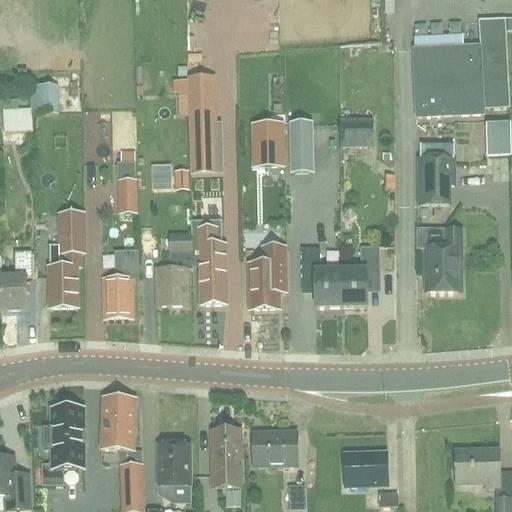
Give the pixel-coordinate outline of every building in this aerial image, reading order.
[(472,33),(473,46),(486,45),(486,32),(472,33)] [(509,78),(507,34),(489,34),(489,48),(413,51),(416,120),(484,117),(482,79),(509,78)] [(250,58),(250,72),(270,72),(270,58),(250,58)] [(192,176),(215,175),(214,124),(212,78),(189,79),(192,176)] [(31,111),(32,118),(49,117),(49,90),(29,91),(29,111),(31,111)] [(313,125),(289,125),(290,176),(314,175),(313,125)] [(341,125),(341,149),(373,149),(372,125),(341,125)] [(251,127),(252,171),(286,170),(285,126),(251,127)] [(511,159),(510,126),(486,126),(487,160),(511,159)] [(161,159),(183,159),(184,132),(161,131),(161,159)] [(419,162),(419,209),(450,208),(450,188),(455,188),(455,162),(419,162)] [(394,178),(385,178),(385,192),(395,192),(394,178)] [(123,184),(130,217),(146,213),(139,180),(123,184)] [(176,211),(190,210),(189,188),(174,189),(176,211)] [(84,257),(84,217),(60,217),(61,270),(49,270),(50,312),(78,312),(77,271),(80,271),(80,257),(84,257)] [(202,308),(226,308),(224,248),(219,248),(219,232),(192,233),(193,238),(193,268),(201,267),(202,308)] [(461,232),(446,232),(446,244),(450,245),(450,251),(426,251),(426,295),(458,295),(458,273),(461,273),(461,232)] [(193,272),(193,268),(193,238),(192,238),(181,238),(170,238),(171,272),(157,272),(157,309),(187,309),(186,272),(192,272),(193,272)] [(342,273),(342,311),(368,310),(367,286),(379,286),(380,295),(380,250),(361,250),(361,272),(342,273)] [(263,268),(250,268),(251,312),(278,312),(278,295),(289,295),(288,251),(263,251),(263,268)] [(342,311),(342,273),(321,273),(320,251),(301,251),(302,297),(303,297),(303,287),(315,287),(316,311),(342,311)] [(15,279),(0,279),(0,284),(1,313),(27,312),(26,279),(32,279),(32,255),(14,256),(15,279)] [(111,278),(111,282),(103,282),(103,322),(133,322),(133,284),(139,284),(138,255),(115,255),(115,282),(115,278),(111,278)] [(103,401),(101,453),(117,453),(135,454),(137,402),(103,401)] [(46,432),(46,452),(52,452),(52,472),(84,472),(84,412),(52,412),(52,432),(46,432)] [(241,432),(211,433),(212,492),(242,491),(241,432)] [(297,469),(297,436),(278,436),(278,439),(254,439),(254,470),(297,469)] [(159,448),(159,497),(174,506),(190,506),(190,447),(159,448)] [(499,454),(455,455),(456,487),(486,486),(486,491),(500,491),(499,454)] [(344,458),(345,490),(388,489),(387,456),(368,457),(368,459),(345,460),(345,458),(344,458)] [(0,460),(0,500),(5,501),(5,511),(31,511),(29,477),(15,478),(14,460),(0,460)] [(144,511),(143,468),(121,469),(122,511),(144,511)] [(289,511),(305,511),(305,489),(289,490),(289,511)] [(398,509),(397,497),(379,498),(380,510),(398,509)] [(511,511),(511,501),(495,502),(495,511),(511,511)]
